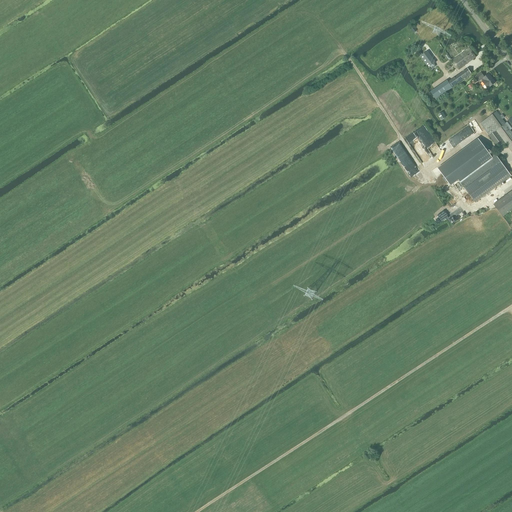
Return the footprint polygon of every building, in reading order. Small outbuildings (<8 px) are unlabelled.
[(464,52),(452,61),(458,69),(476,57),(469,48),(463,52),(464,52)] [(427,51),(420,57),(428,68),(436,63),(427,51)] [(467,69),(436,91),(440,96),(453,87),(453,86),(464,78),(465,79),(468,77),(467,76),(471,73),(467,69)] [(481,73),(475,77),(479,82),(481,80),(488,89),(495,83),(489,74),(484,77),(481,73)] [(511,132),(510,130),(505,124),(496,112),(480,124),(496,145),(498,144),(500,146),(505,142),(511,152),(511,132)] [(457,178),(474,201),(498,184),(499,185),(511,176),(493,151),(457,178)] [(503,217),(511,210),(511,191),(494,205),(503,217)]
